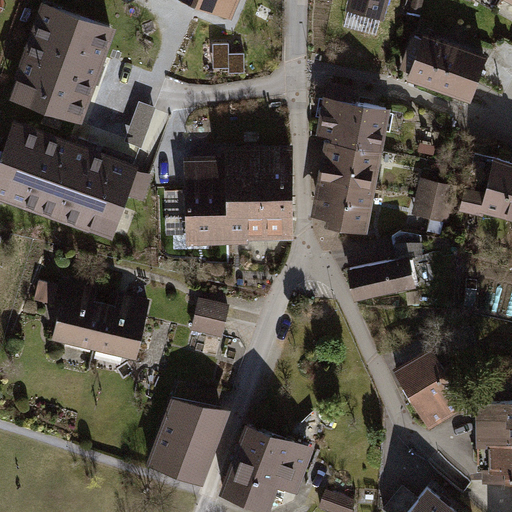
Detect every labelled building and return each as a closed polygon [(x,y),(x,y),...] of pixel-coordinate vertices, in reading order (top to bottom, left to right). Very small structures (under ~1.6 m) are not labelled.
[(118,24),(54,0),(38,0),(4,91),(82,120),(118,24)] [(236,0),(209,0),(232,10),(236,0)] [(389,0),(345,0),(343,11),(384,22),(389,0)] [(414,29),(399,74),(469,97),(484,52),(414,29)] [(141,99),(129,138),(147,143),(159,104),(141,99)] [(330,101),(322,141),(381,153),(389,112),(330,101)] [(141,158),(12,114),(0,147),(0,196),(114,235),(141,158)] [(381,153),(322,141),(315,177),(373,187),(381,153)] [(293,150),(221,151),(221,160),(182,160),(185,249),(292,246),(293,150)] [(511,162),(491,157),(477,215),(511,222),(511,162)] [(373,187),(315,177),(310,212),(327,215),(325,225),(367,232),(373,187)] [(454,185),(418,182),(416,214),(452,216),(454,185)] [(388,259),(347,267),(355,306),(396,297),(388,259)] [(47,348),(93,356),(105,293),(59,284),(47,348)] [(147,301),(105,293),(93,356),(135,363),(147,301)] [(198,300),(193,338),(226,343),(231,305),(198,300)] [(424,343),(388,365),(426,425),(461,403),(424,343)] [(171,394),(147,462),(204,482),(232,407),(171,394)] [(476,446),(511,445),(511,401),(475,402),(476,446)] [(219,495),(264,511),(268,511),(276,491),(296,498),(314,449),(245,424),(219,495)] [(476,485),(511,483),(511,445),(476,446),(476,485)] [(462,511),(429,483),(404,511),(462,511)] [(328,490),(326,509),(356,511),(358,493),(328,490)]
